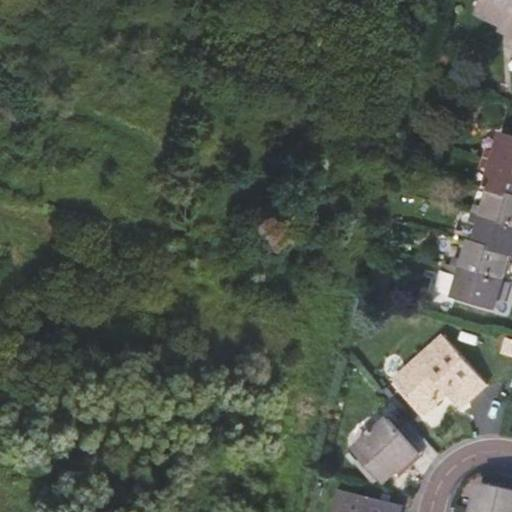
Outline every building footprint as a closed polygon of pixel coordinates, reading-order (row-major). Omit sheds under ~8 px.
[(511,0),(486,0),(480,14),(507,27),(505,32),(511,35),(511,0)] [(488,151),(486,159),(511,166),(511,137),(504,135),(498,154),(488,151)] [(493,190),(511,195),(511,166),(486,159),(483,169),(493,171),(488,189),(493,190)] [(511,224),(511,195),(493,190),(488,209),(478,206),(475,214),(511,224)] [(483,225),(477,243),(480,244),(493,248),(511,253),(511,224),(475,214),(473,222),(483,225)] [(477,243),(472,242),(466,262),(457,260),(455,266),(499,279),(506,281),(511,261),(511,253),(493,248),(480,244),(477,243)] [(499,279),(455,266),(453,276),(461,279),(456,297),(498,309),(506,281),(499,279)] [(445,335),(394,380),(426,416),(449,396),(462,409),(489,384),(445,335)] [(387,483),(397,474),(420,454),(391,421),(357,450),(387,483)] [(420,454),(397,474),(401,479),(424,458),(420,454)] [(474,511),(511,511),(511,490),(482,484),(478,500),(474,511)] [(401,511),(403,508),(339,492),(333,511),(401,511)] [(474,511),(478,500),(473,499),(469,511),(474,511)]
